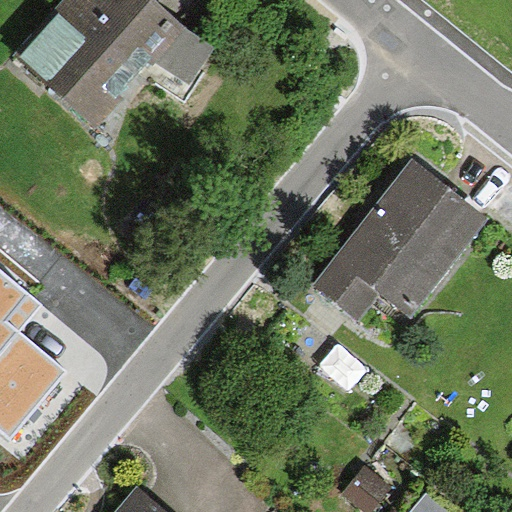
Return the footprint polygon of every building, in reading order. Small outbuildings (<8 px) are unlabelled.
[(215,55),(147,0),(121,0),(109,16),(88,0),(79,0),(25,66),(105,130),(161,62),(189,86),(215,55)] [(315,296),(355,326),(375,299),(408,324),(484,224),(410,169),(315,296)] [(0,274),(0,439),(10,448),(68,377),(18,336),(41,308),(0,274)] [(370,511),(388,489),(364,470),(345,495),(366,511),(370,511)] [(158,511),(136,493),(120,511),(158,511)]
